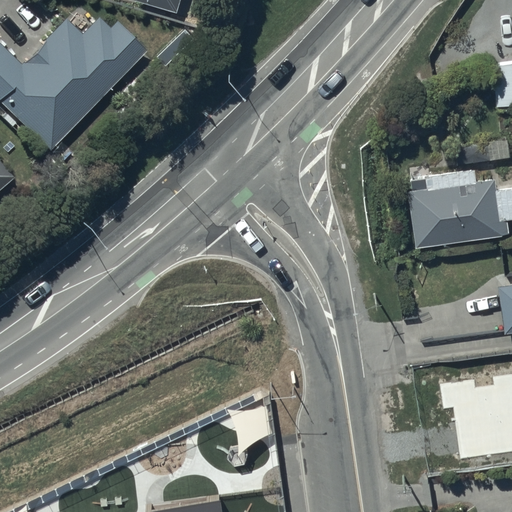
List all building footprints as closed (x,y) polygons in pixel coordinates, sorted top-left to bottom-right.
[(135,0),(178,12),(181,0),(135,0)] [(21,63),(0,43),(0,104),(47,151),(65,132),(76,143),(90,129),(77,117),(143,50),(114,22),(108,28),(97,18),(81,34),(65,18),(21,63)] [(511,60),(492,62),(495,105),(511,103),(511,60)] [(507,137),(455,145),(458,164),(509,158),(507,137)] [(426,186),(407,188),(415,245),(509,234),(507,218),(511,217),(511,185),(497,187),(495,177),(476,180),(474,167),(425,173),(426,186)] [(511,283),(499,285),(505,332),(511,331),(511,283)] [(453,407),(461,458),(511,450),(511,372),(440,384),(444,408),(453,407)] [(221,511),(219,494),(145,504),(146,511),(221,511)]
